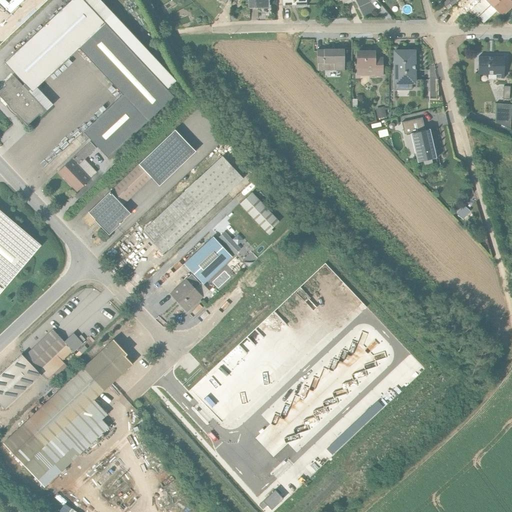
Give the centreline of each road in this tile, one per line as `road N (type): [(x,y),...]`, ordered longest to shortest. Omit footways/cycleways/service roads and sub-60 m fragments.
road 1 (residential): [(504,283),(433,29)]
road 2 (residential): [(433,29),(209,28)]
road 3 (track): [(511,362),(446,438),(361,511)]
road 4 (unknown): [(298,331),(290,306),(312,290),(326,296),(354,338),(334,357),(318,354)]
road 5 (unclassified): [(174,352),(87,257)]
road 6 (unclassified): [(87,257),(0,165)]
road 7 (unclassified): [(0,342),(87,257)]
